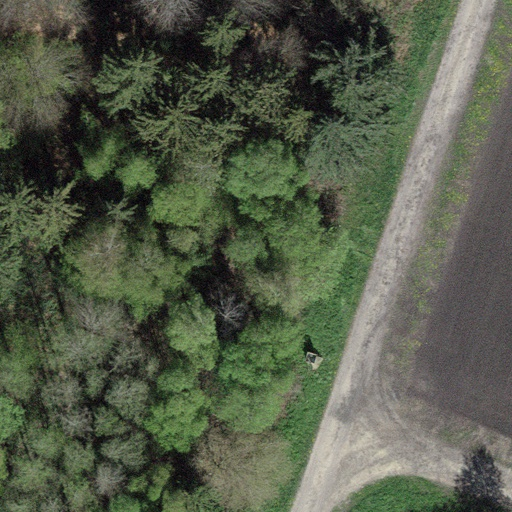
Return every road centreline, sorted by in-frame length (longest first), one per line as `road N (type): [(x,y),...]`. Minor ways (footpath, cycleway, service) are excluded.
road 1 (track): [(485,0),(343,439)]
road 2 (track): [(343,439),(511,501)]
